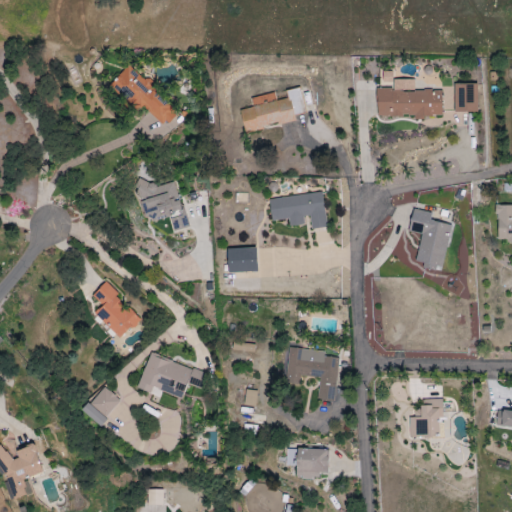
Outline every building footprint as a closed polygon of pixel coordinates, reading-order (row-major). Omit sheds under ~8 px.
[(145,81),(128,66),(112,83),(162,130),(178,112),(145,81)] [(377,89),(377,117),(415,116),(415,119),(442,118),(442,90),(414,91),(414,80),(393,80),(394,88),(377,89)] [(478,84),(454,85),(454,113),(478,112),(478,84)] [(251,98),(253,108),(240,111),(244,132),(296,121),(295,115),(305,113),(299,88),(286,91),(288,99),(276,101),(274,93),(251,98)] [(174,182),(155,187),(153,179),(136,183),(146,222),(182,212),(174,182)] [(269,199),(272,222),(288,219),(289,227),(304,225),(303,217),(309,216),(311,230),(326,228),(322,193),(269,199)] [(511,205),(497,206),(497,243),(511,242),(511,205)] [(409,232),(421,235),(416,262),(423,263),(423,267),(443,271),(451,225),(430,221),(432,213),(413,209),(409,232)] [(258,272),(257,248),(227,249),(228,273),(258,272)] [(140,320),(128,308),(105,283),(92,296),(103,307),(95,314),(119,340),(140,320)] [(285,383),(298,385),(299,376),(319,378),(317,400),(333,402),(338,358),(324,357),(325,352),(288,348),(285,383)] [(182,399),(187,385),(199,389),(204,373),(149,354),(137,390),(151,394),(152,389),(182,399)] [(106,417),(120,400),(103,387),(90,404),(106,417)] [(243,406),(255,407),(257,391),(245,390),(243,406)] [(442,400),(421,400),(422,410),(415,410),(415,418),(409,418),(410,439),(440,438),(439,419),(443,419),(442,400)] [(108,418),(87,404),(81,413),(102,427),(108,418)] [(511,412),(498,411),(495,427),(511,428),(511,412)] [(43,473),(34,446),(10,454),(7,445),(0,447),(0,473),(10,501),(31,494),(26,479),(43,473)] [(328,450),(287,449),(286,466),(297,467),(296,479),(319,480),(320,474),(327,474),(328,450)] [(163,490),(148,490),(147,506),(163,506),(163,490)]
